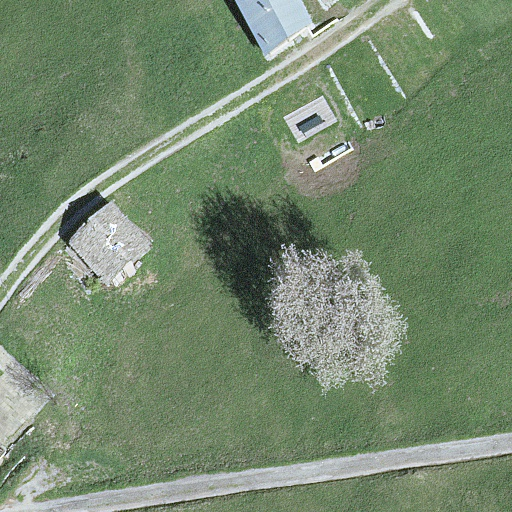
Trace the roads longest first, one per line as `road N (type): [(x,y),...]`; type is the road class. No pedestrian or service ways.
road 1 (track): [(511,446),(30,511)]
road 2 (track): [(378,0),(89,191),(0,288)]
